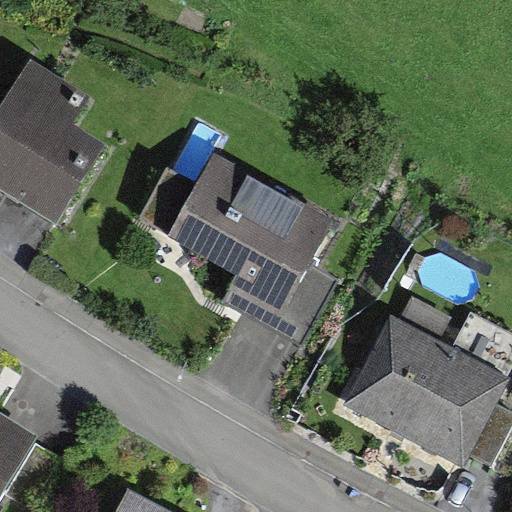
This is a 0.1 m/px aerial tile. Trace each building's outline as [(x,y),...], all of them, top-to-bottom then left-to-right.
[(30,66),(0,112),(0,189),(60,228),(107,153),(69,129),(86,101),(30,66)] [(324,257),(205,193),(158,278),(225,317),(213,341),(287,379),(322,319),(305,306),(324,257)] [(368,359),(330,443),(452,499),(491,415),(368,359)] [(0,504),(41,441),(19,427),(0,414),(0,504)] [(119,511),(155,511),(128,497),(119,511)]
